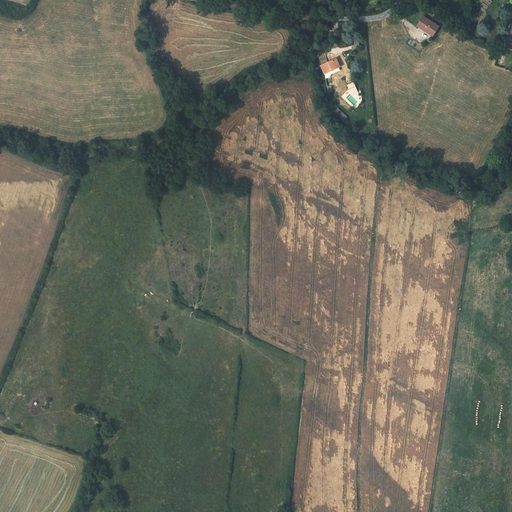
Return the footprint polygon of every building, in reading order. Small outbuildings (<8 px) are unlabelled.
[(422,16),(416,25),(431,36),(437,26),(422,16)] [(319,65),(324,73),(339,66),(335,58),(319,65)] [(341,69),(339,66),(324,73),(326,78),(331,75),(331,74),(341,69)] [(350,91),(353,90),(353,92),(356,91),(352,83),(347,85),(350,91)] [(367,132),(375,131),(373,113),(365,114),(367,132)]
